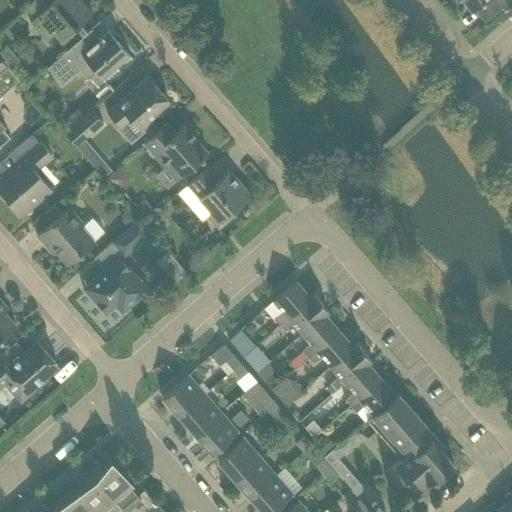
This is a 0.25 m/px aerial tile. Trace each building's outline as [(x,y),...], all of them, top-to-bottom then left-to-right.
[(75,26),(91,12),(80,0),(32,0),(24,7),(33,18),(30,20),(46,38),(52,33),(61,44),(62,43),(77,30),(75,26)] [(457,0),(459,1),(460,0),(464,0),(472,11),(477,8),(487,21),(508,5),(504,0),(457,0)] [(118,70),(115,66),(128,54),(108,31),(99,39),(90,29),(46,67),(61,84),(78,70),(86,78),(95,71),(104,82),(118,70)] [(106,111),(119,127),(129,119),(140,130),(152,120),(149,117),(168,101),(147,76),(132,89),(106,111)] [(0,144),(9,137),(2,129),(4,126),(0,121),(0,96),(1,96),(0,94),(0,144)] [(63,132),(75,145),(102,122),(90,108),(63,132)] [(142,142),(175,179),(191,165),(207,152),(187,129),(191,126),(186,121),(173,132),(165,123),(150,136),(142,142)] [(38,143),(30,134),(7,155),(15,164),(0,176),(0,193),(20,216),(51,189),(35,171),(52,156),(40,142),(38,143)] [(233,215),(230,211),(250,194),(228,169),(217,178),(207,166),(192,179),(185,184),(209,212),(206,215),(218,228),(233,215)] [(143,200),(132,210),(138,218),(142,222),(154,212),(143,200)] [(50,221),(36,234),(53,254),(56,252),(67,264),(93,241),(92,240),(103,231),(92,217),(83,224),(68,206),(63,211),(55,202),(42,212),(50,221)] [(111,242),(123,255),(150,231),(142,222),(138,218),(111,242)] [(89,295),(105,313),(115,305),(121,312),(147,289),(134,274),(120,258),(118,256),(103,269),(100,272),(85,285),(82,287),(89,295)] [(176,261),(165,271),(175,282),(186,273),(176,261)] [(273,317),(278,323),(309,296),(295,280),(272,300),(281,310),(273,317)] [(292,323),(301,334),(324,313),(327,311),(313,293),(309,296),(278,323),(281,326),(284,330),(292,323)] [(3,311),(7,308),(0,299),(0,337),(15,324),(3,311)] [(301,350),(307,356),(338,329),(324,313),(301,334),(309,343),(301,350)] [(320,356),(328,365),(352,345),(338,329),(307,356),(313,363),(320,356)] [(36,341),(11,363),(1,352),(0,353),(0,385),(5,381),(21,400),(46,378),(45,376),(58,365),(36,341)] [(335,389),(343,382),(367,362),(370,359),(355,342),(352,345),(328,365),(337,376),(329,382),(335,389)] [(224,361),(231,369),(239,362),(232,354),(224,361)] [(239,362),(231,369),(239,378),(247,371),(239,362)] [(344,399),(349,405),(381,378),(367,362),(343,382),(352,392),(344,399)] [(162,396),(178,415),(203,393),(187,374),(162,396)] [(363,405),(371,414),(394,394),(381,378),(349,405),(355,412),(363,405)] [(247,388),(261,403),(269,396),(256,381),(247,388)] [(366,419),(381,436),(412,409),(396,392),(394,394),(371,414),(366,419)] [(178,415),(195,434),(220,412),(203,393),(178,415)] [(269,396),(261,403),(274,419),(282,411),(269,396)] [(412,409),(381,436),(396,454),(427,427),(412,409)] [(220,412),(195,434),(211,453),(236,431),(220,412)] [(312,420),(304,427),(312,436),(320,429),(312,420)] [(349,434),(356,442),(363,436),(356,428),(349,434)] [(431,431),(409,450),(432,476),(435,479),(438,476),(453,463),(441,450),(444,447),(431,431)] [(342,439),(349,448),(356,442),(349,434),(342,439)] [(303,435),(295,442),(302,451),(311,444),(303,435)] [(217,459),(233,478),(258,456),(242,437),(217,459)] [(335,445),(342,454),(349,448),(342,439),(335,445)] [(335,459),(337,458),(342,454),(335,445),(328,451),(335,459)] [(432,476),(409,450),(385,471),(399,487),(406,481),(415,491),(432,476)] [(330,465),(332,468),(340,461),(337,458),(335,459),(328,451),(322,457),(330,465)] [(233,478),(249,497),(275,475),(258,456),(233,478)] [(109,457),(93,477),(120,508),(119,508),(122,511),(124,511),(139,500),(140,499),(129,486),(132,484),(109,457)] [(314,464),(321,472),(330,465),(322,457),(314,464)] [(332,468),(337,474),(338,474),(346,467),(340,461),(332,468)] [(337,474),(332,468),(330,465),(321,472),(329,481),(337,474)] [(338,474),(343,481),(352,474),(346,467),(338,474)] [(343,481),(349,488),(358,481),(352,474),(343,481)] [(275,475),(249,497),(262,511),(270,511),(291,494),(275,475)] [(93,477),(74,491),(91,511),(114,511),(119,508),(120,508),(93,477)] [(358,481),(349,488),(355,495),(363,488),(358,481)] [(91,511),(74,491),(54,505),(60,511),(91,511)] [(350,505),(356,511),(359,511),(365,507),(358,498),(350,505)] [(283,511),(307,511),(297,500),(283,511)] [(511,511),(505,503),(494,511),(511,511)]
